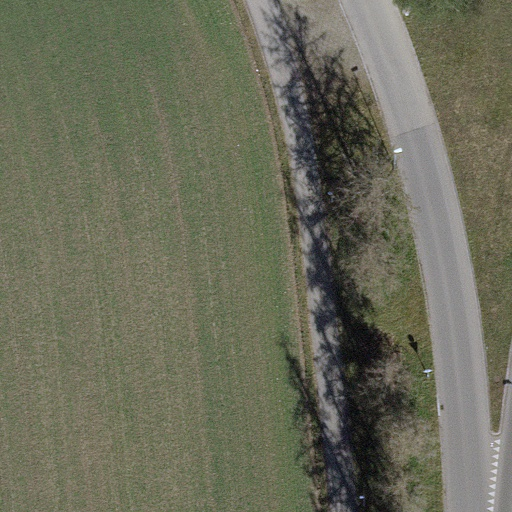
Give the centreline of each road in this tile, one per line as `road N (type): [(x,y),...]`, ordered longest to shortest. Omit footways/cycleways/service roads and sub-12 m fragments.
road 1 (unclassified): [(363,0),(410,133),(456,321),(475,511)]
road 2 (track): [(260,0),(281,61),(318,251),(345,511)]
road 3 (track): [(281,61),(336,40),(372,17),(381,0)]
